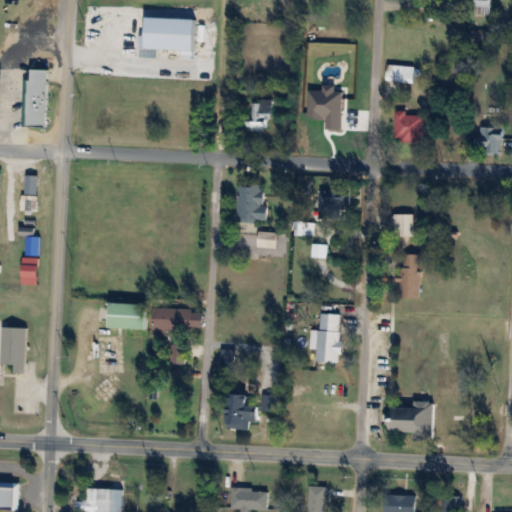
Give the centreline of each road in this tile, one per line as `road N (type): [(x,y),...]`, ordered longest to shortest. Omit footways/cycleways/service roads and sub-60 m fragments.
road 1 (residential): [(0,147),(511,171)]
road 2 (tertiary): [(47,511),(70,0)]
road 3 (residential): [(357,511),(378,0)]
road 4 (secondary): [(511,468),(50,443)]
road 5 (residential): [(201,448),(222,0)]
